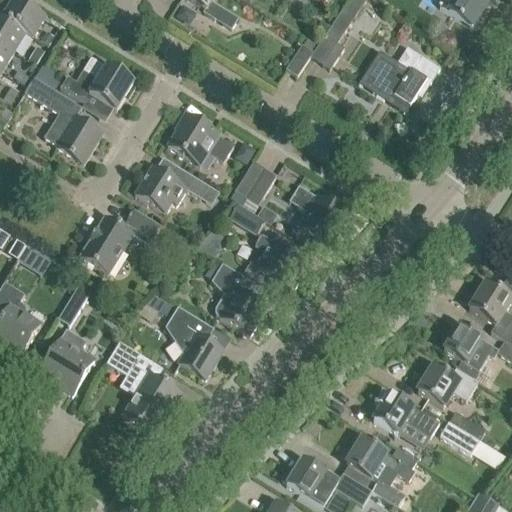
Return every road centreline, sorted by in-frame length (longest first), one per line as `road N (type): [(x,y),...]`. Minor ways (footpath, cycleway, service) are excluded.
road 1 (tertiary): [(141,511),(430,203)]
road 2 (residential): [(210,511),(483,233)]
road 3 (residential): [(430,203),(183,56)]
road 4 (residential): [(82,198),(105,186),(183,56)]
road 5 (tertiary): [(430,203),(511,91)]
